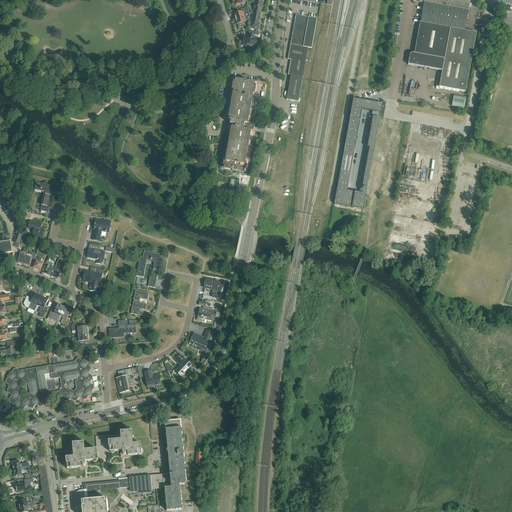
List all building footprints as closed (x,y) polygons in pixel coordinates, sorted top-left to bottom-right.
[(262,2),(250,0),(250,3),(252,3),(252,2),(254,2),(254,7),(262,8),(263,4),(262,3),(262,2)] [(419,0),(419,2),(424,3),(421,23),(420,23),(414,54),(412,53),(412,55),(410,55),(409,55),(408,64),(423,67),(426,56),(444,59),(439,88),(466,93),(476,33),(465,31),(470,3),(452,0),(419,0)] [(234,14),(237,24),(245,22),(245,21),(248,20),(248,19),(248,8),(241,9),(242,12),(234,14)] [(286,100),(298,102),(308,48),(312,49),(317,19),(300,16),(296,15),(288,59),(291,60),(288,75),(291,75),(286,100)] [(251,33),(249,46),(256,47),(257,38),(254,38),(255,37),(253,37),(254,35),(258,35),(259,32),(251,31),(251,33)] [(249,46),(251,33),(249,33),(249,36),(248,36),(248,37),(244,36),(242,37),(242,38),(243,39),(244,39),(243,45),(249,46)] [(229,130),(223,165),(224,166),(224,168),(233,170),(233,168),(235,168),(235,170),(244,172),(244,169),(246,169),(247,161),(252,134),(250,134),(251,131),(251,128),(248,127),(249,124),(248,124),(248,121),(250,121),(252,107),(253,99),(256,86),(254,85),(255,82),(246,81),(246,83),(243,82),(244,80),(235,79),(234,82),(233,81),(227,117),(228,117),(226,127),(231,128),(230,130),(229,130)] [(453,97),(451,107),(464,109),(466,99),(453,97)] [(355,149),(344,147),(334,204),(352,207),(353,198),(354,199),(361,160),(353,158),(355,149)] [(44,191),(40,210),(48,212),(53,186),(36,182),(34,189),(44,191)] [(33,229),(32,235),(42,237),(44,229),(40,228),(41,223),(29,220),(28,228),(33,229)] [(93,240),(99,241),(101,231),(109,233),(111,222),(106,221),(106,222),(95,220),(93,229),(95,230),(93,240)] [(15,243),(13,246),(15,247),(15,248),(18,249),(19,244),(22,235),(16,233),(13,243),(15,243)] [(0,254),(12,252),(11,240),(0,242),(0,254)] [(18,264),(20,264),(23,264),(27,252),(27,250),(24,249),(23,253),(21,252),(20,255),(17,263),(18,263),(18,264)] [(87,257),(97,260),(97,263),(102,264),(102,261),(104,252),(89,249),(87,257)] [(151,252),(144,251),(143,257),(141,257),(137,276),(143,278),(145,272),(144,272),(147,258),(155,260),(154,270),(158,271),(162,255),(153,253),(154,252),(151,251),(151,252)] [(26,265),(26,266),(28,267),(28,266),(29,266),(31,258),(31,256),(32,256),(33,253),(29,252),(27,252),(23,264),(26,265)] [(37,261),(36,261),(33,268),(34,268),(35,269),(36,269),(37,270),(37,269),(40,270),(43,264),(40,263),(42,258),(39,257),(37,261)] [(49,266),(45,273),(48,274),(48,275),(51,277),(54,269),(51,268),(53,264),(47,261),(46,265),(49,266)] [(51,277),(54,278),(57,279),(60,272),(61,273),(63,269),(59,267),(57,270),(54,269),(51,277)] [(85,282),(85,280),(91,282),(89,289),(91,289),(91,291),(98,293),(102,275),(103,270),(91,267),(90,272),(84,271),(82,282),(85,282)] [(148,286),(152,286),(153,285),(155,285),(156,279),(150,278),(147,278),(146,283),(149,284),(148,286)] [(204,288),(216,291),(216,294),(212,294),(211,297),(220,299),(223,283),(205,279),(204,288)] [(143,303),(139,302),(140,299),(148,301),(149,294),(136,291),(131,314),(147,317),(148,313),(140,311),(141,309),(142,309),(143,303)] [(37,306),(42,297),(35,293),(31,302),(25,299),(24,303),(25,307),(31,310),(34,304),(37,306)] [(48,299),(42,297),(37,306),(40,307),(38,313),(40,314),(39,316),(43,318),(44,316),(47,310),(44,309),(48,299)] [(60,316),(64,307),(58,304),(54,312),(51,310),(47,320),(50,321),(54,321),(57,315),(60,316)] [(71,310),(64,307),(60,316),(63,318),(61,323),(63,324),(62,326),(65,327),(67,327),(67,326),(70,320),(67,319),(71,310)] [(197,318),(212,321),(212,319),(215,320),(217,312),(212,311),(212,308),(207,307),(207,309),(199,308),(197,318)] [(72,331),(78,331),(78,335),(88,334),(87,327),(78,327),(77,324),(74,322),(71,328),(72,331)] [(109,329),(110,338),(124,337),(124,334),(133,333),(132,325),(119,326),(119,328),(109,329)] [(190,343),(206,350),(211,341),(209,340),(213,333),(207,330),(204,338),(194,333),(190,343)] [(78,338),(72,338),(73,346),(79,345),(79,342),(88,341),(88,334),(78,335),(78,338)] [(0,348),(0,354),(4,354),(5,355),(5,354),(6,354),(7,354),(11,354),(11,350),(10,346),(16,346),(15,342),(7,343),(7,347),(3,347),(3,348),(0,348)] [(181,366),(175,371),(181,376),(192,365),(186,360),(180,354),(175,360),(181,366)] [(12,389),(12,391),(10,394),(11,397),(13,398),(14,401),(12,403),(12,406),(15,408),(18,408),(20,405),(22,405),(25,407),(28,406),(29,403),(31,403),(34,405),(37,405),(39,402),(41,402),(44,404),(47,403),(49,400),(48,398),(45,396),(45,394),(47,391),(44,374),(59,372),(62,388),(60,391),(58,391),(58,394),(56,397),(56,399),(59,401),(62,401),(64,398),(66,398),(69,400),(72,399),(73,397),(76,396),(78,398),(81,398),(83,395),(85,395),(88,397),(90,396),(92,393),(92,391),(89,389),(89,386),(91,384),(90,381),(88,379),(87,377),(89,374),(89,372),(86,370),(86,368),(88,365),(87,362),(84,360),(82,361),(80,363),(77,364),(75,362),(52,365),(52,366),(48,366),(35,368),(35,369),(33,369),(33,368),(19,371),(17,373),(15,374),(12,372),(9,372),(7,375),(8,378),(10,379),(11,382),(9,384),(9,387),(12,389)] [(146,379),(145,379),(147,387),(160,384),(158,376),(152,377),(151,371),(144,372),(146,379)] [(116,378),(119,394),(130,391),(126,376),(116,378)] [(86,511),(104,511),(104,502),(102,503),(101,499),(88,501),(88,496),(90,496),(92,495),(93,495),(96,492),(99,491),(100,490),(101,490),(103,490),(120,488),(131,487),(131,491),(165,488),(167,507),(157,508),(157,505),(148,506),(148,511),(176,511),(176,510),(182,509),(180,483),(186,482),(181,428),(165,429),(170,476),(150,478),(150,476),(130,478),(130,480),(84,484),(86,511)] [(121,434),(95,436),(97,449),(84,450),(83,441),(73,442),(74,457),(66,458),(67,469),(80,467),(80,469),(84,469),(84,466),(85,466),(85,465),(85,464),(85,461),(108,459),(107,452),(122,451),(123,454),(123,455),(124,455),(125,457),(129,457),(129,456),(141,454),(140,444),(132,445),(131,430),(120,430),(121,434)] [(13,462),(13,466),(14,466),(15,469),(25,468),(24,466),(21,466),(21,465),(20,465),(19,461),(16,462),(14,460),(14,462),(13,462)] [(44,503),(45,506),(45,511),(52,511),(45,463),(38,464),(44,503)] [(25,468),(15,469),(14,469),(14,474),(15,473),(16,477),(22,476),(21,471),(22,471),(22,470),(25,470),(25,468)] [(17,487),(16,488),(16,490),(17,490),(17,491),(25,490),(25,489),(30,489),(29,486),(31,486),(30,483),(31,483),(31,479),(24,480),(25,483),(16,485),(17,487)]
